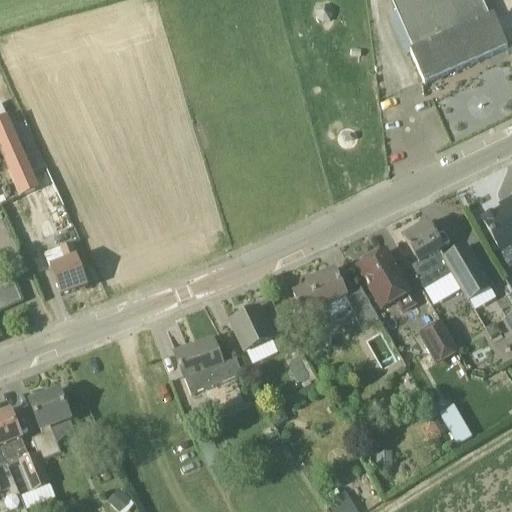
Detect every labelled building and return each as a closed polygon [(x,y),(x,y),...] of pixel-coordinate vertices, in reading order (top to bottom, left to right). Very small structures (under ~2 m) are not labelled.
[(480,0),(389,0),(414,54),(411,55),(425,87),(508,51),(494,19),(490,21),(480,0)] [(7,117),(0,120),(0,150),(21,199),(39,191),(7,117)] [(511,249),(511,206),(501,212),(502,215),(483,224),(499,256),(511,249)] [(57,233),(72,228),(66,209),(51,213),(57,233)] [(466,249),(445,261),(441,254),(444,252),(428,226),(404,240),(419,265),(411,270),(417,280),(415,281),(417,284),(418,283),(424,293),(453,277),(462,292),(469,303),(490,290),(466,249)] [(72,246),(45,257),(61,299),(88,289),(72,246)] [(416,307),(390,261),(386,254),(374,261),(372,258),(361,265),(362,268),(358,270),(383,312),(396,305),(403,315),(416,307)] [(365,296),(349,304),(334,272),(307,285),(309,288),(293,296),(299,307),(297,308),(299,312),(301,311),(306,323),(321,316),(325,323),(350,311),(360,332),(378,323),(365,296)] [(0,307),(1,311),(24,302),(17,285),(0,291),(0,307)] [(271,302),(256,309),(258,313),(231,326),(245,356),(272,343),(274,346),(289,339),(271,302)] [(441,324),(418,337),(436,367),(458,354),(441,324)] [(282,345),(288,358),(299,353),(293,340),(282,345)] [(236,363),(223,368),(214,343),(175,358),(191,399),(243,379),(236,363)] [(51,430),(70,422),(60,395),(31,406),(43,437),(32,442),(41,464),(61,457),(51,430)] [(454,409),(440,417),(457,447),(471,439),(454,409)] [(271,416),(277,427),(288,422),(282,410),(271,416)] [(27,459),(26,454),(20,441),(21,441),(10,413),(0,417),(0,454),(5,468),(7,468),(7,470),(19,465),(19,463),(27,459)] [(209,471),(222,467),(216,452),(203,457),(209,471)] [(392,471),(392,454),(377,454),(377,471),(380,471),(390,471),(392,471)] [(27,459),(19,463),(19,465),(31,493),(50,487),(37,455),(27,459)] [(54,488),(25,494),(28,507),(57,500),(54,488)] [(121,511),(131,501),(119,491),(108,505),(116,511),(121,511)] [(331,511),(356,511),(346,494),(327,505),(331,511)]
